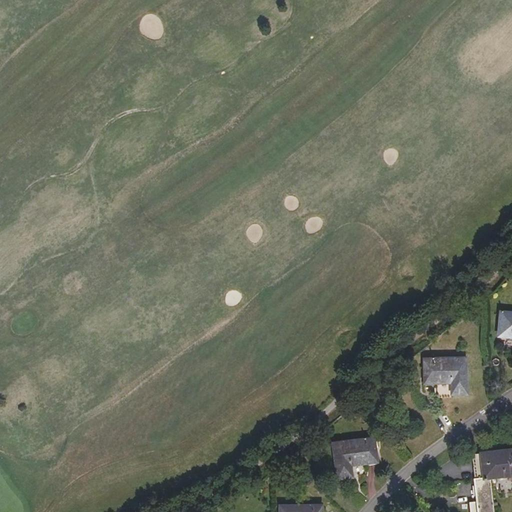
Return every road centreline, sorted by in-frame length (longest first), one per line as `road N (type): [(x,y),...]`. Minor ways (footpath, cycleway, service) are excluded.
road 1 (residential): [(193,511),(263,473),(511,261)]
road 2 (residential): [(511,392),(367,511)]
